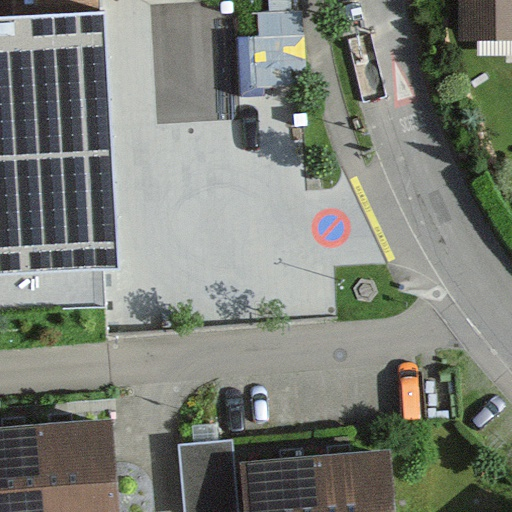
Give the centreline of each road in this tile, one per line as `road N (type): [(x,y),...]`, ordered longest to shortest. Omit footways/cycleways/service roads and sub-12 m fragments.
road 1 (residential): [(505,316),(408,347),(0,379)]
road 2 (residential): [(505,316),(427,188),(376,0)]
